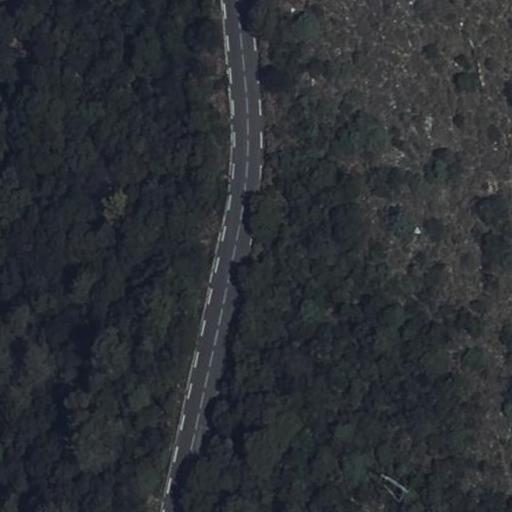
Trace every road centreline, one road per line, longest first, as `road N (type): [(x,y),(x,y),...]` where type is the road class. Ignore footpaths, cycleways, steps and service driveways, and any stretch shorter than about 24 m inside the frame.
road 1 (tertiary): [(239,0),(246,120),(239,224),(178,511)]
road 2 (residential): [(30,511),(35,453),(0,322)]
